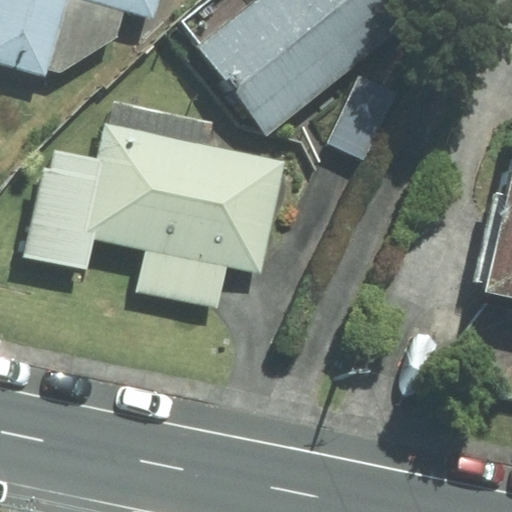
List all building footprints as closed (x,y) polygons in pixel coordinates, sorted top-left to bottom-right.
[(0,0),(0,60),(44,73),(115,36),(124,8),(152,16),(156,0),(0,0)] [(199,48),(268,133),(421,12),(411,0),(208,0),(182,21),(202,46),(199,48)] [(395,97),(359,80),(329,143),(364,160),(395,97)] [(262,271),(283,162),(206,148),(211,125),(113,106),(101,163),(55,154),(52,169),(42,167),(24,256),(88,268),(93,238),(145,248),(226,264),(262,271)] [(511,187),(488,290),(511,295),(511,187)] [(226,264),(145,248),(137,290),(217,307),(226,264)]
